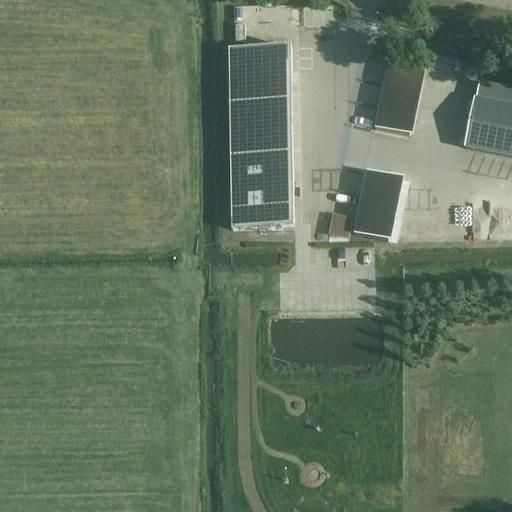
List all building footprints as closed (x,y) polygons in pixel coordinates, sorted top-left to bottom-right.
[(292,230),(290,51),(228,52),(231,231),(292,230)] [(389,67),(376,131),(403,137),(416,73),(389,67)] [(511,159),(511,108),(475,101),(465,149),(511,159)] [(332,215),(329,237),(349,240),(353,218),(332,215)] [(386,222),(387,244),(468,243),(468,221),(386,222)]
